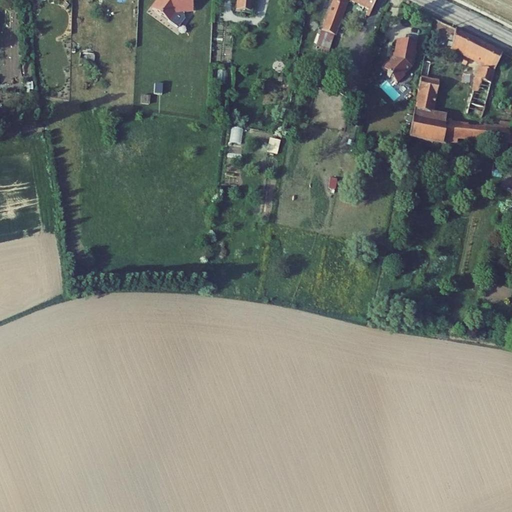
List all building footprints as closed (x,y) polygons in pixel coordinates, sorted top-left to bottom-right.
[(174,7),(176,6),(175,0),(139,0),(135,6),(150,18),(157,10),(164,8),(167,10),(172,10),(174,7)] [(315,0),(306,26),(319,33),(329,0),(335,0),(354,8),(356,0),(315,0)] [(63,16),(62,62),(80,63),(80,38),(75,38),(75,17),(63,16)] [(465,60),(452,108),(466,112),(484,47),(438,24),(433,45),(465,60)] [(319,33),(306,26),(300,43),(313,48),(319,33)] [(398,39),(381,35),(377,52),(374,55),(373,54),(365,61),(380,77),(388,70),(387,68),(394,61),(396,61),(398,51),(396,51),(397,47),(398,39)] [(404,72),(391,136),(422,140),(424,133),(440,135),(451,136),(467,138),(475,139),(474,147),(490,150),(491,141),(492,126),(477,125),(435,121),(436,116),(429,115),(430,110),(416,108),(421,77),(404,72)] [(492,126),(491,141),(499,142),(501,120),(478,117),(477,125),(492,126)] [(424,133),(422,140),(439,143),(440,135),(424,133)] [(451,136),(450,144),(466,146),(467,138),(451,136)]
